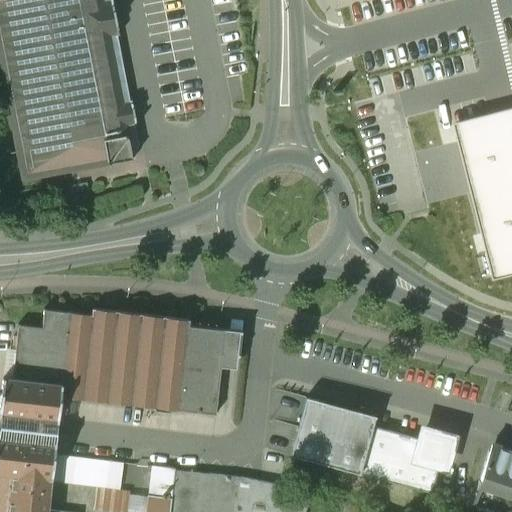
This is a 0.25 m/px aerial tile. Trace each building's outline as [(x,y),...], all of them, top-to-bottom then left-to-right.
[(0,0),(0,67),(0,69),(0,68),(0,69),(0,70),(1,70),(4,89),(4,91),(5,91),(7,104),(7,105),(11,122),(10,122),(11,124),(15,143),(14,144),(15,145),(19,164),(18,164),(19,166),(22,179),(21,179),(22,180),(22,181),(24,181),(23,180),(36,178),(37,178),(37,177),(49,175),(50,176),(51,175),(65,172),(67,172),(75,170),(75,171),(76,170),(91,167),(91,168),(92,167),(107,164),(110,164),(109,163),(130,159),(130,160),(133,159),(132,157),(100,0),(0,0)] [(511,104),(451,120),(491,277),(511,272),(511,104)] [(42,327),(17,324),(11,379),(1,378),(0,389),(0,415),(14,417),(14,413),(41,415),(40,420),(57,422),(60,398),(214,415),(221,354),(224,329),(189,325),(189,319),(92,308),(91,315),(43,309),(42,327)] [(241,331),(224,329),(221,354),(238,356),(241,331)] [(374,416),(305,397),(290,456),(359,474),(374,416)] [(41,415),(14,413),(14,417),(0,415),(0,436),(12,437),(11,442),(38,445),(38,440),(55,442),(57,422),(40,420),(41,415)] [(421,440),(372,427),(359,474),(431,494),(438,465),(444,467),(448,452),(447,452),(451,438),(423,431),(421,440)] [(12,437),(0,436),(0,473),(11,475),(11,474),(21,475),(22,463),(52,466),(55,442),(38,440),(38,445),(11,442),(12,437)] [(511,511),(511,451),(491,445),(471,505),(492,511),(511,511)] [(121,464),(53,456),(51,482),(119,489),(121,464)] [(22,463),(21,475),(11,474),(11,475),(7,511),(47,511),(48,510),(51,482),(52,466),(22,463)] [(173,469),(151,467),(148,496),(162,497),(162,494),(165,495),(165,497),(170,498),(173,469)] [(236,475),(173,469),(170,498),(248,507),(252,480),(236,475)] [(262,482),(252,480),(248,507),(259,508),(262,482)] [(274,484),(262,482),(259,508),(270,510),(274,484)] [(282,511),(286,487),(274,484),(270,510),(281,511),(282,511)] [(126,511),(129,491),(96,487),(94,511),(104,511),(126,511)] [(304,511),(311,492),(286,487),(282,511),(281,511),(270,510),(259,508),(257,511),(304,511)] [(168,511),(170,498),(165,497),(165,495),(162,494),(162,497),(148,496),(146,511),(168,511)] [(257,511),(259,508),(248,507),(170,498),(168,511),(257,511)] [(368,511),(343,503),(339,511),(368,511)]
